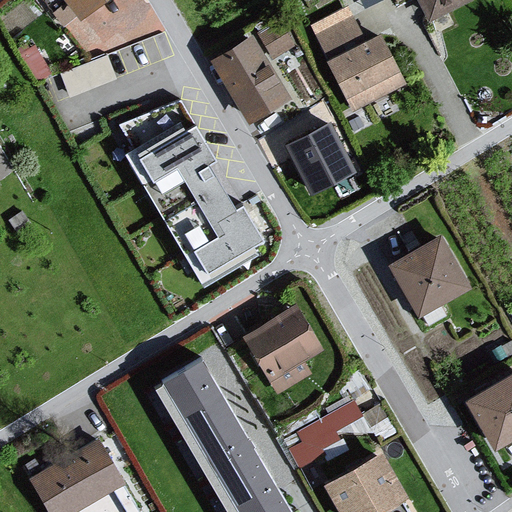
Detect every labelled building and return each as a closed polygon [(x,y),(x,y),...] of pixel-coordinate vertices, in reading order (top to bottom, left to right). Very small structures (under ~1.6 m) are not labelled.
[(105,0),(58,0),(78,22),(105,0)] [(151,0),(131,0),(147,26),(162,18),(151,0)] [(475,0),(414,0),(426,22),(475,0)] [(278,20),(209,62),(249,128),(293,101),(268,61),(293,46),(278,20)] [(354,21),(317,39),(349,116),(403,90),(379,38),(363,45),(354,21)] [(184,134),(180,127),(193,120),(180,103),(125,126),(142,156),(156,183),(179,169),(220,238),(195,252),(210,276),(264,241),(245,206),(237,210),(212,166),(219,163),(198,127),(184,134)] [(327,146),(297,163),(318,201),(347,184),(327,146)] [(437,239),(384,268),(414,324),(467,294),(437,239)] [(295,311),(238,342),(272,402),(307,381),(300,368),(319,357),(295,311)] [(294,511),(205,356),(162,381),(165,386),(158,390),(227,511),(294,511)] [(511,375),(511,374),(460,405),(485,457),(511,440),(511,375)] [(94,445),(27,484),(45,511),(78,511),(120,487),(94,445)] [(377,459),(318,491),(329,511),(394,511),(404,507),(377,459)]
